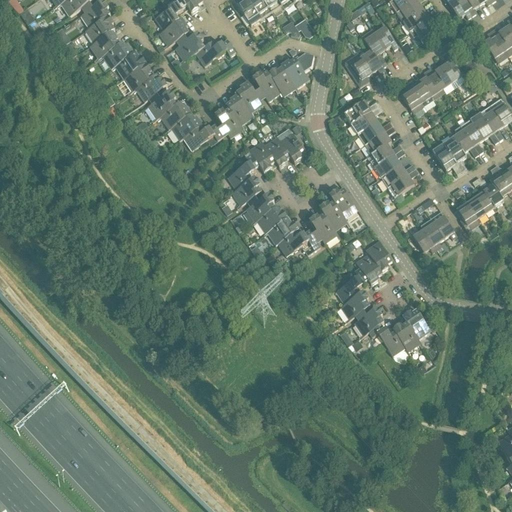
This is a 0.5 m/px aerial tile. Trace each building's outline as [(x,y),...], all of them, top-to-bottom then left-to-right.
[(50,0),(56,9),(53,11),(54,12),(58,10),(58,9),(71,0),(50,0)] [(71,0),(58,9),(58,10),(59,11),(62,9),(70,20),(92,5),(88,0),(71,0)] [(159,36),(160,37),(160,38),(180,24),(179,24),(176,20),(184,15),(183,14),(187,11),(187,10),(180,0),(177,0),(174,2),(177,7),(155,22),(163,34),(159,36)] [(180,0),(187,10),(187,11),(192,18),(199,12),(198,11),(203,7),(198,0),(180,0)] [(263,25),(248,3),(243,7),(238,0),(235,0),(233,2),(251,30),(260,24),(262,26),(263,25)] [(272,16),(260,0),(253,0),(248,3),(263,25),(265,24),(264,22),(272,16)] [(260,0),(272,16),(280,11),(281,13),(284,11),(282,9),(283,9),(276,0),(260,0)] [(295,7),(290,0),(276,0),(283,9),(282,9),(284,11),(281,13),(282,15),(295,7)] [(397,15),(419,0),(397,0),(394,2),(387,6),(389,8),(391,7),(397,15)] [(426,0),(419,0),(397,15),(402,23),(400,24),(401,26),(423,12),(419,6),(427,1),(426,0)] [(472,19),(459,0),(456,0),(457,0),(448,6),(459,22),(465,18),(468,22),(472,19)] [(459,0),(472,19),(477,16),(474,12),(479,8),(473,0),(459,0)] [(473,0),(479,8),(485,4),(488,8),(492,5),(488,0),(473,0)] [(86,34),(109,20),(110,19),(107,14),(109,12),(104,4),(81,20),(89,31),(85,33),(86,34)] [(368,5),(363,9),(369,18),(375,14),(371,9),(368,5)] [(423,12),(401,26),(402,28),(405,27),(410,35),(438,16),(435,12),(427,18),(423,12)] [(356,13),(348,19),(350,23),(359,17),(356,13)] [(438,16),(410,35),(414,41),(418,38),(421,43),(437,32),(433,26),(441,21),(438,16)] [(32,19),(25,23),(28,28),(35,23),(32,19)] [(109,20),(86,34),(86,35),(85,35),(93,47),(90,49),(90,50),(113,35),(115,34),(112,29),(114,27),(109,20)] [(188,30),(182,22),(179,24),(180,24),(160,38),(160,37),(159,38),(167,50),(164,52),(165,53),(189,36),(186,32),(188,30)] [(511,23),(511,22),(506,25),(509,28),(503,32),(511,44),(511,23)] [(347,25),(345,28),(348,33),(353,30),(350,23),(349,24),(347,25)] [(291,25),(282,31),(287,38),(288,37),(291,37),(291,40),(298,42),(300,39),(291,25)] [(375,37),(385,53),(391,49),(394,53),(398,50),(383,27),(381,28),(383,31),(375,37)] [(309,29),(301,34),(305,41),(309,43),(316,38),(309,29)] [(36,36),(40,41),(46,36),(43,32),(36,36)] [(385,53),(375,37),(372,32),(361,40),(369,51),(378,63),(382,61),(380,57),(385,53)] [(491,35),(508,60),(511,56),(511,44),(503,32),(498,36),(495,32),(491,35)] [(113,35),(90,50),(91,50),(90,51),(97,62),(94,64),(95,66),(100,63),(99,62),(120,49),(117,44),(119,43),(113,35)] [(508,60),(491,35),(487,38),(489,42),(483,46),(498,67),(508,60)] [(181,68),(197,57),(196,57),(205,51),(202,46),(204,45),(199,37),(176,52),(183,64),(180,66),(181,68)] [(67,39),(61,43),(65,48),(71,44),(67,39)] [(212,46),(205,51),(196,57),(197,57),(205,70),(227,56),(230,60),(236,57),(228,45),(223,48),(222,46),(216,51),(212,46)] [(265,45),(259,48),(263,54),(268,50),(265,45)] [(124,46),(120,49),(99,62),(100,63),(101,64),(104,62),(111,73),(112,73),(134,58),(129,50),(127,51),(124,46)] [(362,61),(372,76),(378,73),(380,76),(385,73),(378,63),(369,51),(368,52),(370,55),(362,61)] [(362,61),(359,56),(346,65),(345,67),(360,90),(369,84),(366,80),(372,76),(362,61)] [(440,71),(451,87),(460,81),(462,84),(464,82),(446,56),(441,59),(446,67),(440,71)] [(124,83),(147,68),(141,59),(139,61),(136,57),(134,58),(112,73),(113,74),(116,72),(124,83)] [(289,64),(281,69),(283,71),(282,71),(297,92),(309,83),(313,66),(306,58),(290,66),(289,64)] [(240,67),(237,62),(230,67),(233,72),(240,67)] [(147,68),(124,83),(131,94),(128,97),(129,98),(133,96),(133,95),(154,82),(153,82),(150,77),(152,75),(147,68)] [(428,74),(443,97),(443,96),(444,95),(443,92),(451,87),(440,71),(435,74),(432,70),(428,74)] [(299,95),(297,92),(282,71),(278,74),(276,72),(269,78),(268,78),(283,100),(283,101),(295,93),(298,96),(299,95)] [(506,72),(500,76),(503,80),(509,76),(506,72)] [(84,73),(78,76),(83,83),(88,80),(84,73)] [(420,84),(433,103),(443,97),(428,74),(424,76),(426,80),(420,84)] [(282,101),(283,100),(268,78),(269,78),(267,76),(263,79),(261,77),(253,82),(268,105),(280,97),(282,101)] [(161,84),(157,79),(153,82),(154,82),(133,95),(133,96),(134,97),(137,95),(145,106),(168,91),(163,82),(161,84)] [(433,103),(420,84),(415,88),(412,84),(408,87),(423,110),(433,103)] [(237,97),(238,98),(251,117),(252,116),(264,108),(248,86),(240,91),(242,93),(237,97)] [(423,110),(408,87),(404,90),(406,94),(400,98),(413,117),(423,110)] [(356,90),(350,94),(353,99),(360,95),(356,90)] [(153,126),(157,123),(157,122),(178,109),(174,104),(176,103),(171,95),(148,111),(156,122),(152,125),(153,126)] [(227,109),(229,113),(243,133),(244,133),(245,132),(242,129),(254,121),(254,120),(255,119),(252,116),(251,117),(238,98),(230,104),(232,106),(227,109)] [(489,108),(503,130),(509,126),(511,130),(511,119),(501,103),(492,109),(490,107),(489,108)] [(351,128),(379,110),(376,106),(368,111),(364,105),(342,120),(344,122),(346,121),(351,128)] [(161,122),(169,133),(169,134),(192,118),(187,110),(185,111),(181,106),(178,109),(157,122),(157,123),(158,124),(161,122)] [(480,117),(499,145),(503,141),(498,134),(503,130),(489,108),(487,109),(488,111),(480,117)] [(111,110),(107,113),(111,119),(117,115),(113,109),(111,110)] [(355,140),(378,125),(374,119),(382,114),(379,110),(351,128),(356,137),(354,138),(355,140)] [(246,136),(244,133),(243,133),(229,113),(225,116),(224,114),(215,119),(222,130),(231,142),(242,134),(244,138),(246,136)] [(469,121),(484,143),(489,140),(494,147),(499,145),(480,117),(472,122),(471,120),(469,121)] [(180,145),(184,142),(183,142),(200,131),(202,130),(197,121),(195,122),(192,118),(169,134),(169,133),(167,134),(169,136),(172,133),(180,145)] [(337,119),(331,123),(333,127),(340,123),(337,119)] [(484,143),(469,121),(467,122),(469,124),(460,130),(479,158),(484,155),(479,147),(484,143)] [(143,125),(136,130),(140,134),(149,129),(146,126),(143,125)] [(364,148),(392,130),(389,126),(382,131),(378,125),(355,140),(357,141),(359,140),(364,148)] [(426,125),(421,128),(422,129),(425,134),(429,131),(426,125)] [(296,127),(291,131),(295,137),(300,134),(296,127)] [(203,136),(200,131),(183,142),(184,142),(192,155),(214,140),(218,145),(223,141),(216,129),(211,132),(210,131),(203,136)] [(392,130),(364,148),(370,157),(366,160),(367,162),(371,159),(371,158),(387,148),(392,145),(388,139),(395,134),(392,130)] [(479,158),(460,130),(455,134),(457,137),(453,140),(452,141),(466,161),(467,160),(464,157),(470,153),(475,160),(479,158)] [(293,136),(280,145),(291,162),(295,168),(303,162),(302,160),(307,157),(293,136)] [(276,142),(265,149),(264,150),(276,166),(280,172),(288,167),(286,165),(291,162),(280,145),(275,137),(274,138),(276,142)] [(452,138),(450,140),(451,142),(442,147),(462,175),(466,172),(461,165),(466,161),(452,141),(453,140),(452,138)] [(249,154),(252,158),(260,170),(259,170),(264,177),(273,171),(271,169),(276,166),(264,150),(265,149),(260,142),(258,143),(260,146),(249,154)] [(462,175),(442,147),(434,153),(433,151),(431,152),(446,174),(452,170),(457,178),(462,175)] [(374,171),(402,152),(399,148),(391,154),(387,148),(371,158),(371,159),(374,163),(370,165),(374,171)] [(379,182),(400,168),(397,163),(405,157),(402,152),(374,171),(379,180),(378,181),(379,182)] [(171,158),(168,154),(161,159),(164,163),(171,158)] [(255,173),(259,170),(260,170),(252,158),(246,162),(250,167),(228,182),(236,194),(236,195),(255,182),(252,177),(256,175),(255,173)] [(387,191),(415,172),(412,168),(404,174),(400,168),(379,182),(380,184),(382,183),(387,191)] [(511,193),(511,179),(508,173),(503,177),(500,172),(500,173),(498,169),(494,171),(511,198),(511,197),(511,193),(511,194),(511,193)] [(511,198),(494,171),(490,173),(493,177),(496,182),(490,185),(501,201),(502,201),(508,196),(510,199),(511,198)] [(415,172),(387,191),(393,200),(391,201),(392,203),(414,188),(410,182),(418,177),(415,172)] [(476,183),(478,187),(484,195),(496,214),(499,212),(497,210),(504,205),(502,201),(501,201),(490,185),(486,188),(484,185),(481,184),(479,181),(476,183)] [(259,191),(261,190),(255,182),(236,195),(236,194),(233,197),(240,208),(237,211),(238,213),(262,196),(259,191)] [(329,200),(334,206),(345,223),(345,222),(358,214),(344,193),(339,196),(338,194),(329,200)] [(496,214),(484,195),(475,201),(485,217),(493,212),(494,215),(496,214)] [(252,229),(253,228),(253,227),(276,212),(273,208),(275,207),(269,198),(246,214),(254,225),(251,227),(252,229)] [(485,217),(475,201),(466,207),(478,226),(481,224),(479,221),(485,217)] [(430,210),(426,205),(421,209),(425,214),(430,210)] [(320,213),(324,218),(335,235),(346,228),(348,231),(350,230),(345,222),(345,223),(334,206),(329,209),(328,207),(320,213)] [(478,226),(466,207),(456,213),(470,233),(479,227),(478,226)] [(227,208),(222,211),(227,219),(232,215),(227,208)] [(257,226),(265,237),(265,238),(288,222),(283,214),(281,216),(278,211),(276,212),(253,227),(253,228),(254,228),(257,226)] [(441,215),(431,222),(434,227),(444,242),(450,239),(452,243),(457,239),(442,217),(441,215)] [(339,243),(340,242),(335,235),(324,218),(319,221),(318,219),(310,225),(325,248),(337,240),(339,243)] [(276,249),(278,248),(277,248),(294,237),(299,234),(294,226),(291,227),(288,222),(265,238),(265,237),(264,238),(265,239),(268,237),(276,249)] [(444,242),(434,227),(425,233),(423,229),(421,230),(437,253),(441,250),(438,246),(444,242)] [(437,253),(421,230),(420,231),(422,234),(413,240),(424,256),(430,252),(433,256),(437,253)] [(294,237),(277,248),(278,248),(287,261),(309,246),(312,251),(318,247),(310,235),(305,239),(304,237),(301,232),(299,234),(294,237)] [(366,254),(367,254),(382,276),(390,271),(388,269),(393,266),(379,245),(366,254)] [(354,252),(351,247),(346,251),(349,255),(354,252)] [(383,279),(382,276),(367,254),(366,254),(365,255),(368,258),(356,266),(360,272),(369,284),(368,285),(371,289),(380,284),(378,282),(383,279)] [(364,287),(368,285),(369,284),(360,272),(355,276),(358,281),(336,296),(345,309),(361,298),(358,293),(365,289),(364,287)] [(364,296),(361,298),(345,309),(341,311),(349,323),(345,325),(346,327),(371,310),(367,305),(370,304),(364,296)] [(360,343),(369,336),(381,327),(381,328),(384,326),(380,321),(383,320),(377,312),(354,327),(362,339),(359,341),(360,343)] [(402,320),(406,326),(407,326),(418,343),(431,334),(417,313),(412,317),(411,315),(402,320)] [(394,336),(405,352),(408,356),(420,348),(422,351),(423,350),(418,343),(407,326),(406,326),(402,329),(400,327),(392,333),(394,336)] [(333,327),(328,331),(332,336),(336,333),(333,327)] [(405,352),(394,336),(390,338),(385,331),(384,332),(381,328),(381,327),(369,336),(373,342),(378,338),(393,360),(405,352)] [(350,341),(345,344),(347,347),(349,350),(352,348),(353,346),(350,341)] [(353,346),(352,348),(356,355),(363,350),(359,343),(353,346)] [(423,368),(418,370),(423,377),(427,374),(423,368)] [(511,440),(510,438),(497,447),(511,469),(507,472),(511,478),(511,477),(511,440)]
